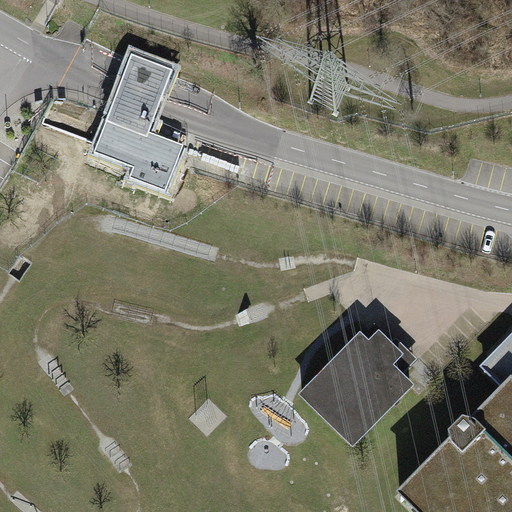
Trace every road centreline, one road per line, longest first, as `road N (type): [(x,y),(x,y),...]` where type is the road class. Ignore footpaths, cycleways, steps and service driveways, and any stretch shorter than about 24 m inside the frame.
road 1 (unclassified): [(0,27),(235,128),(511,210)]
road 2 (track): [(511,102),(447,101),(101,0)]
